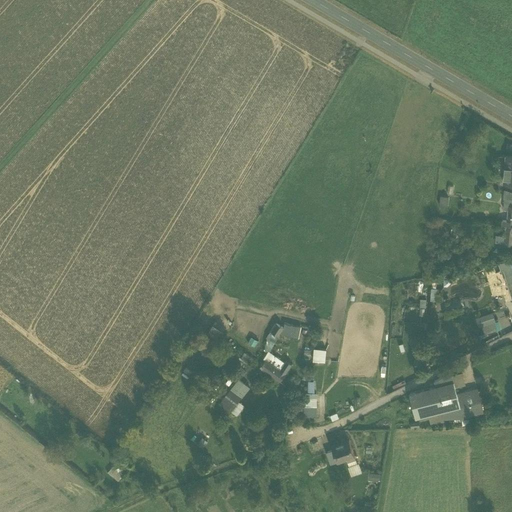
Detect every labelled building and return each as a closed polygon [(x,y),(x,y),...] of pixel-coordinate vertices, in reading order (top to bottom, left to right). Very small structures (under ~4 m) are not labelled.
[(511,183),(511,156),(506,156),(503,182),(511,183)] [(503,199),(504,199),(511,199),(511,191),(504,189),(503,199)] [(503,209),(508,210),(508,205),(511,205),(511,199),(504,199),(503,209)] [(511,225),(506,225),(505,236),(498,236),(498,243),(505,243),(505,244),(511,244),(511,225)] [(503,269),(511,267),(511,265),(511,260),(498,263),(500,270),(503,269)] [(511,267),(503,269),(511,298),(511,267)] [(482,325),(495,321),(492,312),(479,317),(479,318),(480,318),(482,325)] [(497,320),(495,321),(482,325),(484,333),(499,328),(497,320)] [(284,328),(283,327),(276,323),(271,331),(278,336),(281,332),(284,328)] [(294,336),(296,325),(284,323),(283,327),(284,328),(281,332),(283,333),(294,336)] [(213,325),(207,334),(218,341),(224,332),(213,325)] [(278,336),(271,331),(267,338),(274,342),(278,336)] [(274,342),(267,338),(265,349),(268,353),(268,352),(274,342)] [(326,349),(314,348),(313,362),(322,363),(322,361),(325,361),(326,349)] [(263,359),(265,360),(265,359),(285,373),(292,364),(286,361),(284,363),(268,352),(268,353),(267,355),(266,354),(263,359)] [(280,381),(285,373),(265,359),(265,360),(260,367),(280,381)] [(462,372),(452,375),(455,388),(465,385),(462,372)] [(409,393),(415,418),(419,417),(428,415),(441,412),(447,410),(460,407),(460,406),(458,399),(456,393),(455,388),(452,375),(451,373),(434,381),(436,386),(409,393)] [(217,405),(228,414),(230,410),(238,400),(249,387),(238,379),(217,405)] [(466,392),(477,389),(476,387),(456,393),(458,399),(467,396),(466,392)] [(467,396),(469,404),(480,401),(477,389),(466,392),(467,396)] [(302,407),(317,407),(317,393),(314,393),(308,393),(302,393),(302,407)] [(458,399),(460,406),(469,404),(467,396),(458,399)] [(231,411),(237,416),(245,406),(238,400),(230,410),(231,411)] [(480,401),(469,404),(460,406),(460,407),(447,410),(449,418),(463,417),(483,412),(480,401)] [(317,407),(302,407),(303,416),(317,417),(317,407)] [(444,422),(443,419),(441,412),(428,415),(429,419),(431,426),(444,422)] [(337,462),(346,458),(355,455),(349,439),(331,446),(333,449),(337,461),(337,462)] [(326,452),(330,464),(337,461),(333,449),(326,452)] [(357,462),(355,455),(346,458),(348,464),(357,462)] [(129,467),(119,459),(108,472),(118,480),(129,467)] [(357,463),(357,462),(348,464),(349,466),(348,466),(351,475),(362,472),(358,462),(357,463)]
